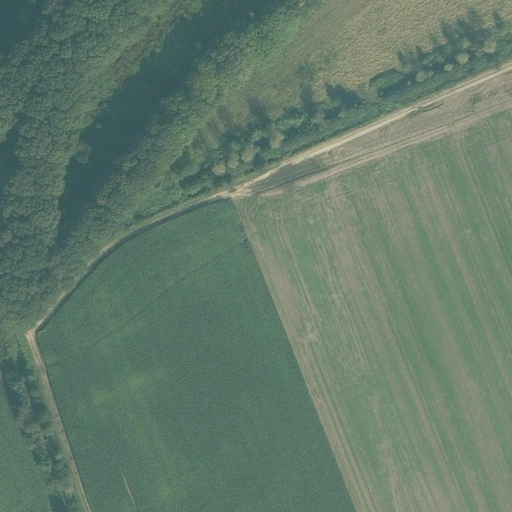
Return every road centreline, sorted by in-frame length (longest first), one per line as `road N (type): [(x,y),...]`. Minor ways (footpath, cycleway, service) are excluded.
road 1 (track): [(0,319),(31,328),(109,245),(511,64)]
road 2 (track): [(66,511),(1,320)]
